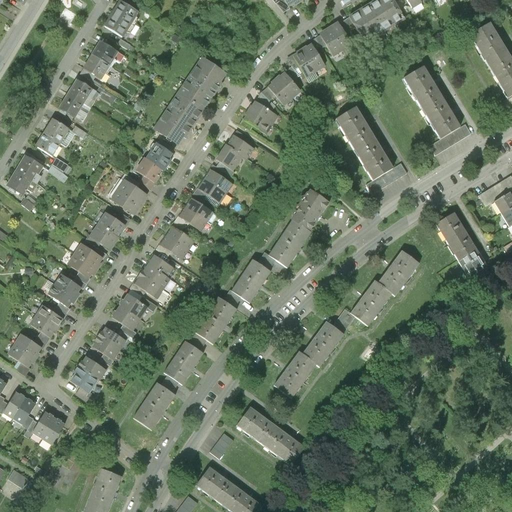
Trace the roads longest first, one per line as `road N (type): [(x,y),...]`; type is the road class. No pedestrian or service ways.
road 1 (residential): [(343,0),(255,70),(45,382),(48,396),(151,470)]
road 2 (residential): [(359,231),(250,332),(151,470)]
road 3 (residential): [(168,481),(266,343),(371,245)]
road 4 (residential): [(511,132),(359,231)]
road 5 (residential): [(371,245),(511,155)]
